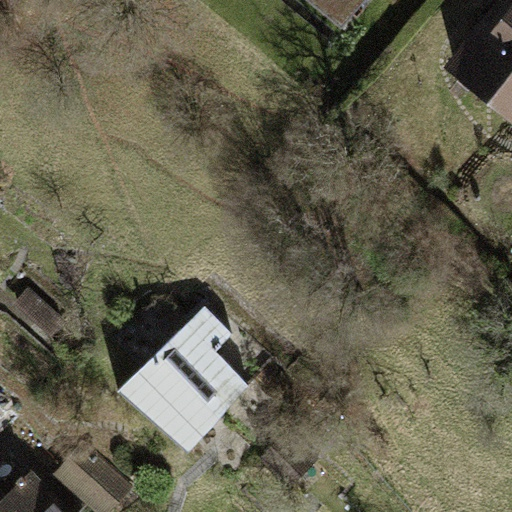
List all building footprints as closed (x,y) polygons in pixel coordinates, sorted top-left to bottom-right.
[(321,0),(346,19),(361,0),(321,0)] [(511,32),(497,19),(443,80),(511,139),(511,32)] [(225,344),(197,316),(110,400),(174,465),(248,392),(213,356),(225,344)] [(109,511),(127,492),(78,449),(52,479),(90,511),(109,511)] [(0,500),(0,511),(52,511),(20,481),(0,500)]
